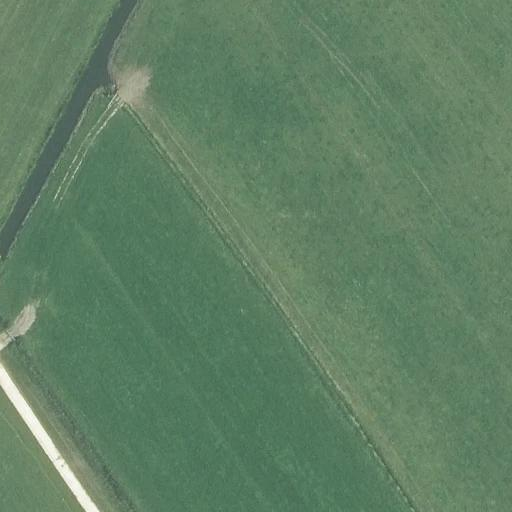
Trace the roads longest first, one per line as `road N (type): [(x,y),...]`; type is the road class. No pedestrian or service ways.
road 1 (track): [(113,103),(104,118),(214,245),(388,511)]
road 2 (track): [(104,118),(55,203),(31,311),(0,341)]
